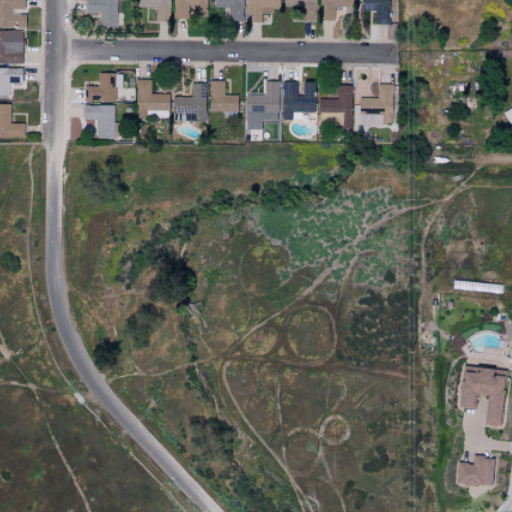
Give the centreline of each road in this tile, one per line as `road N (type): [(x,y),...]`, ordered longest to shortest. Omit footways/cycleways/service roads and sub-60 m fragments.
road 1 (residential): [(209,511),(91,381),(64,331),(52,250),(57,0)]
road 2 (residential): [(57,50),(389,54)]
